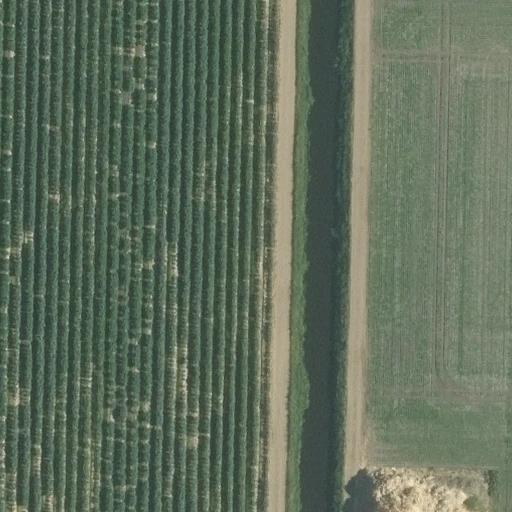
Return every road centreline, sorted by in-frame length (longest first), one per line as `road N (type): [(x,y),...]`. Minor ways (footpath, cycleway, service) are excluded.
road 1 (track): [(288,0),(274,511)]
road 2 (track): [(355,511),(364,0)]
